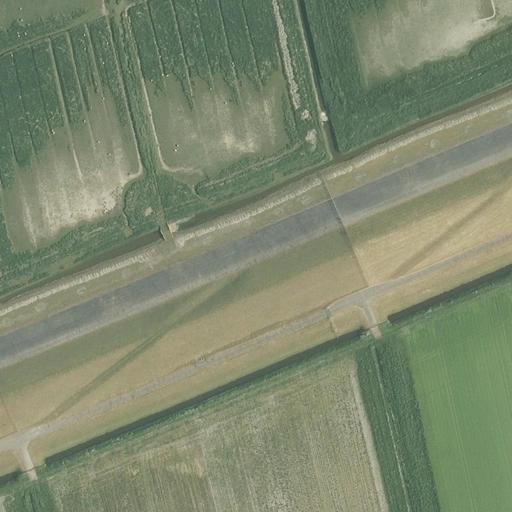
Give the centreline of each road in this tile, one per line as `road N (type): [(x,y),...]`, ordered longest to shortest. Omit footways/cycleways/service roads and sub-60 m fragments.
road 1 (track): [(31,434),(238,266)]
road 2 (track): [(359,298),(511,179)]
